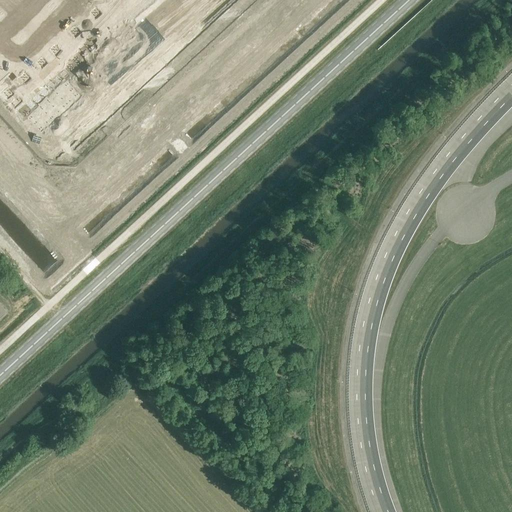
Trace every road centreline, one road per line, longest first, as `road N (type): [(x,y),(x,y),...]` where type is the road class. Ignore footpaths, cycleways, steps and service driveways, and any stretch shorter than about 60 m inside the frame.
road 1 (secondary): [(0,375),(409,0)]
road 2 (unknown): [(64,231),(314,0)]
